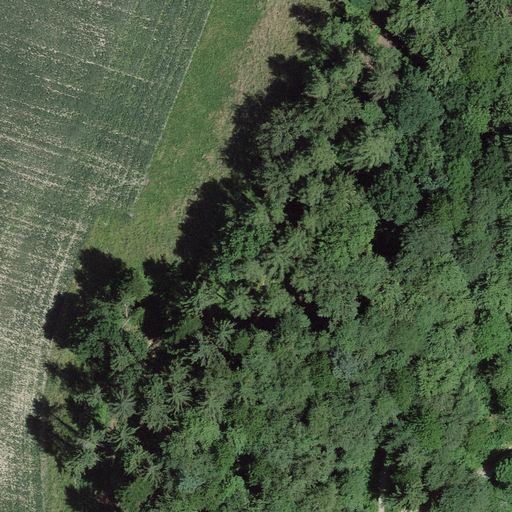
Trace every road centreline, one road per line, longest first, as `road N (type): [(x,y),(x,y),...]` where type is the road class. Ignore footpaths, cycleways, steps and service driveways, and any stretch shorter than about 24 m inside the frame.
road 1 (track): [(481,228),(397,511)]
road 2 (track): [(511,284),(481,228),(511,93)]
road 3 (track): [(399,511),(511,413)]
